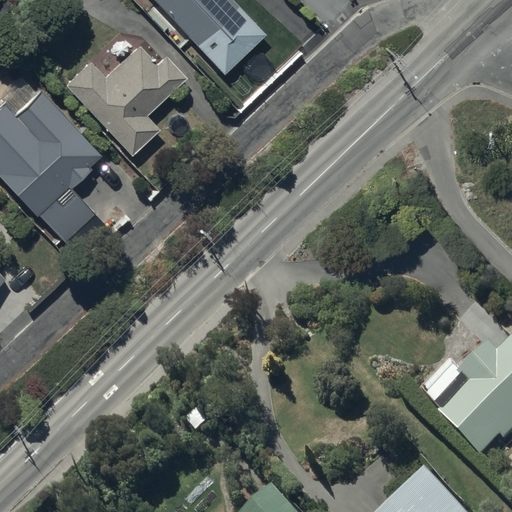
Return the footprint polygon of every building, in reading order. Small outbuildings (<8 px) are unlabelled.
[(154,0),(220,71),(263,30),(234,0),(154,0)] [(103,74),(88,57),(62,83),(130,152),(157,125),(145,113),(184,74),(163,53),(156,61),(136,41),(103,74)] [(0,178),(31,211),(34,209),(58,236),(89,208),(68,185),(90,166),(87,163),(98,152),(39,87),(12,111),(1,100),(0,100),(0,178)] [(469,387),(439,416),(481,459),(500,440),(504,443),(511,435),(511,341),(499,355),(490,346),(459,377),(469,387)] [(460,511),(421,475),(386,511),(460,511)] [(293,511),(276,495),(257,511),(293,511)]
